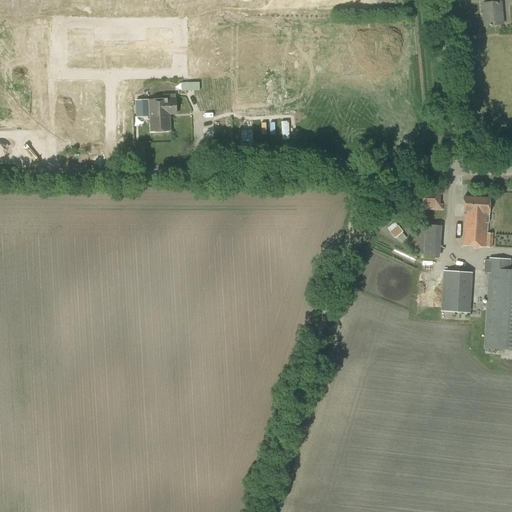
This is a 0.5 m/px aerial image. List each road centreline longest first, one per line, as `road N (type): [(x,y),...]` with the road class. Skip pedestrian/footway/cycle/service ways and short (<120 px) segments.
road 1 (unclassified): [(367,172),(0,177)]
road 2 (unclassified): [(264,511),(367,172)]
road 3 (unclassified): [(455,170),(442,0)]
